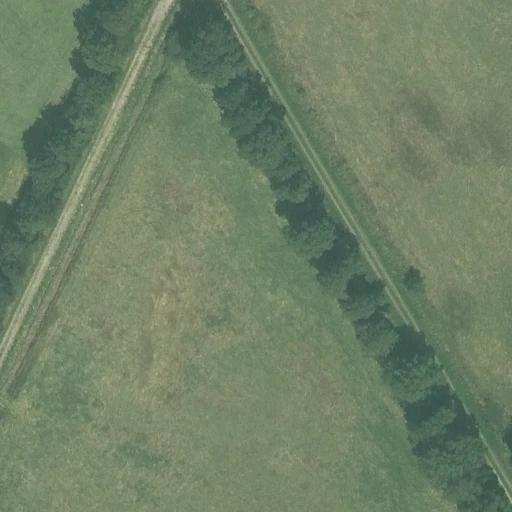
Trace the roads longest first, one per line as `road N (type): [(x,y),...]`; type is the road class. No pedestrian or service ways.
road 1 (unclassified): [(511,504),(213,0)]
road 2 (residential): [(173,0),(0,361)]
